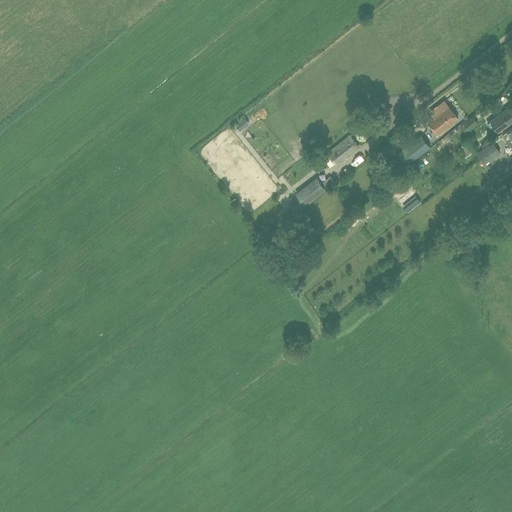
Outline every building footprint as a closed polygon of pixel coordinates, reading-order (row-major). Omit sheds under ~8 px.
[(450,106),(443,112),(441,109),(427,120),(439,135),(454,122),(453,121),(459,117),(450,106)] [(508,126),(511,123),(511,113),(508,108),(490,121),(499,132),(508,125),(508,126)] [(468,130),(473,127),(477,124),(472,116),(463,123),(468,130)] [(240,130),(249,123),(245,118),(236,125),(240,130)] [(511,128),(503,136),(511,147),(511,128)] [(336,164),(358,147),(350,135),(327,153),(336,164)] [(398,153),(406,164),(430,146),(421,135),(398,153)] [(464,145),(470,154),(479,147),(472,137),(466,141),(463,136),(460,138),(464,145)] [(484,165),(500,153),(492,142),(475,154),(484,165)] [(298,214),(307,207),(326,190),(317,179),(298,196),(301,200),(292,207),(298,214)] [(287,247),(290,250),(293,248),(294,249),(305,241),(308,239),(309,239),(316,233),(311,227),(304,232),(304,233),(301,236),(297,239),(291,232),(277,242),(283,250),(287,247)]
